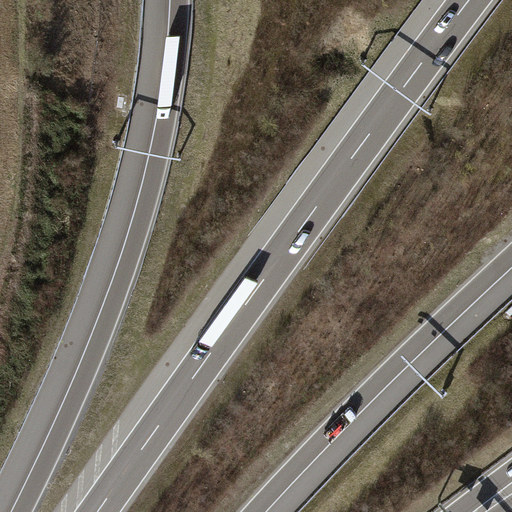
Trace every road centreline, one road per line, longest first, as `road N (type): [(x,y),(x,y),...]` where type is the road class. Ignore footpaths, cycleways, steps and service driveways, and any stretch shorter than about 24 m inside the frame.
road 1 (motorway): [(469,0),(98,511)]
road 2 (motorway): [(179,0),(163,142),(133,252),(22,511)]
road 3 (motorway): [(254,511),(511,256)]
